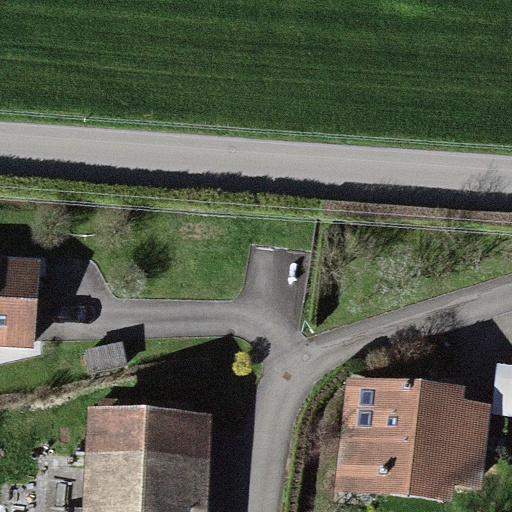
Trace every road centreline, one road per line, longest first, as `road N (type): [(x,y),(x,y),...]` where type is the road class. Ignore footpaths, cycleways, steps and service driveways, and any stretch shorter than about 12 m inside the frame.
road 1 (tertiary): [(511,169),(0,147)]
road 2 (residential): [(511,309),(339,354),(273,387),(254,511)]
